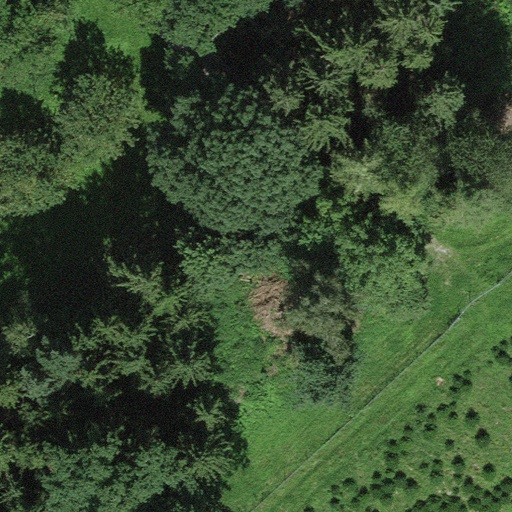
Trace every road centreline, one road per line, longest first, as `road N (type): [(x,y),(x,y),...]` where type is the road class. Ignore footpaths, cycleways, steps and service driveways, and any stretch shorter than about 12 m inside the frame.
road 1 (track): [(511,255),(295,133),(161,0)]
road 2 (track): [(220,511),(511,247)]
road 3 (track): [(211,49),(0,246)]
